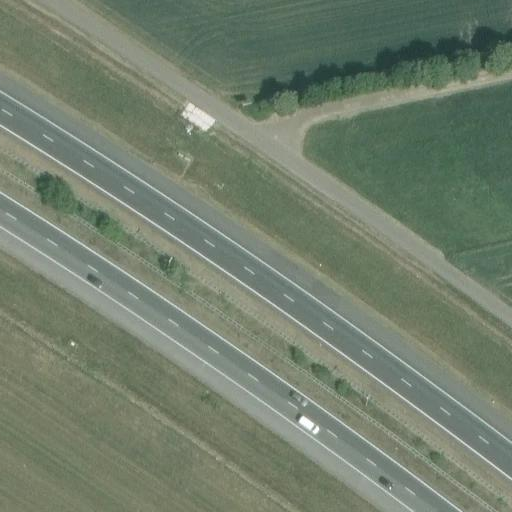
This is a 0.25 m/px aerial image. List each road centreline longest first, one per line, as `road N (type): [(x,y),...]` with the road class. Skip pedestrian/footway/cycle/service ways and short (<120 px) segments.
road 1 (motorway): [(511,461),(271,281),(0,100)]
road 2 (unclassified): [(511,321),(48,0)]
road 3 (motorway): [(0,209),(221,352),(444,511)]
road 4 (unknown): [(238,127),(511,66)]
